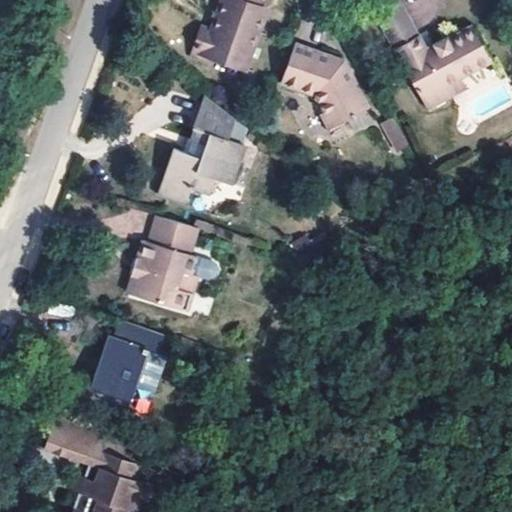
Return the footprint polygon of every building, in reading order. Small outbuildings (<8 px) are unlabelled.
[(247,70),(260,33),(267,10),(259,7),(261,0),(222,0),(213,30),(203,27),(192,58),(213,65),(215,60),(247,70)] [(441,88),(455,80),(490,61),(473,29),(450,41),(447,37),(434,43),(437,48),(427,54),(424,49),(418,37),(409,42),(401,27),(410,23),(397,0),(390,0),(372,10),(426,108),(446,98),(441,88)] [(409,42),(418,37),(410,23),(401,27),(409,42)] [(282,82),(295,45),(260,33),(247,70),(282,82)] [(437,48),(434,43),(424,49),(427,54),(437,48)] [(316,52),(295,45),(282,82),(316,94),(324,109),(321,111),(330,128),(367,109),(344,62),(316,52)] [(441,88),(446,98),(461,90),(455,80),(441,88)] [(235,120),(203,96),(193,129),(196,130),(193,142),(189,140),(184,154),(175,151),(161,195),(189,204),(194,189),(212,194),(217,180),(232,185),(244,145),(230,140),(235,120)] [(410,145),(394,117),(382,125),(397,152),(410,145)] [(201,228),(163,215),(154,242),(148,240),(142,258),(148,260),(137,295),(171,307),(177,289),(183,271),(193,274),(199,257),(193,255),(201,228)] [(148,260),(142,258),(130,293),(137,295),(148,260)] [(177,289),(171,307),(181,310),(187,292),(177,289)] [(167,336),(120,320),(114,337),(109,336),(91,389),(130,402),(136,386),(155,393),(167,357),(160,354),(167,336)] [(136,511),(141,499),(131,495),(126,494),(130,481),(136,483),(147,452),(94,433),(84,464),(90,465),(98,469),(94,481),(85,479),(81,493),(87,495),(81,511),(78,510),(77,511),(136,511)] [(90,465),(85,479),(94,481),(98,469),(90,465)] [(131,495),(136,483),(130,481),(126,494),(131,495)] [(77,511),(78,510),(81,511),(87,495),(81,493),(73,511),(77,511)]
